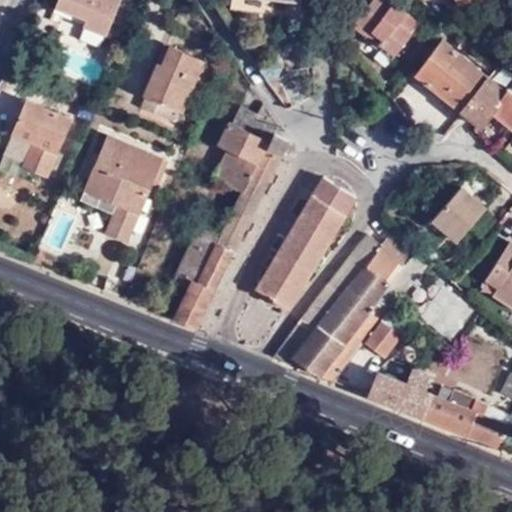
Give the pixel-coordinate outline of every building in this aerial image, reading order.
[(60,0),(58,5),(87,17),(84,25),(106,34),(119,0),(60,0)] [(380,17),(391,0),(380,0),(363,21),(364,27),(373,35),(373,37),(386,48),(390,44),(402,55),(414,41),(380,17)] [(427,25),(398,0),(391,0),(380,17),(414,41),(427,25)] [(421,74),(446,96),(475,64),(449,40),(421,74)] [(390,44),(386,48),(399,58),(402,55),(390,44)] [(144,95),(146,96),(179,111),(181,112),(203,61),(169,46),(161,65),(158,64),(144,95)] [(64,70),(100,80),(105,61),(69,51),(64,70)] [(465,112),(494,80),(475,64),(446,96),(465,112)] [(511,97),(511,94),(510,93),(494,80),(465,112),(483,128),(496,113),(498,115),(511,97)] [(179,111),(146,96),(142,107),(174,120),(179,111)] [(511,97),(498,115),(511,126),(511,97)] [(71,120),(26,100),(3,154),(26,163),(24,167),(47,177),(71,120)] [(277,123),(263,101),(258,111),(243,103),(233,123),(229,120),(218,141),(230,146),(215,173),(241,188),(264,145),(273,130),(277,123)] [(273,130),(264,145),(282,155),(289,140),(273,130)] [(116,204),(113,215),(106,231),(126,241),(160,158),(108,137),(86,192),(116,204)] [(264,145),(241,188),(218,230),(213,240),(233,250),(239,239),(243,241),(248,233),(250,234),(256,223),(249,219),(282,155),(264,145)] [(313,196),(344,216),(355,198),(324,178),(313,196)] [(456,241),(465,233),(485,211),(486,210),(461,188),(433,220),(456,241)] [(82,202),(113,215),(116,204),(86,192),(82,202)] [(289,308),(344,216),(313,196),(257,289),(289,308)] [(485,211),(465,233),(476,242),(495,221),(485,211)] [(213,240),(218,230),(198,218),(171,285),(185,292),(213,240)] [(396,225),(381,245),(406,266),(418,250),(420,247),(396,225)] [(368,234),(302,316),(318,328),(381,245),(368,234)] [(196,326),(233,250),(213,240),(185,292),(173,317),(196,326)] [(501,286),(511,292),(511,242),(490,280),(501,286)] [(294,359),(319,375),(336,382),(383,322),(390,314),(431,261),(418,250),(406,266),(381,245),(318,328),(294,359)] [(421,315),(460,338),(480,304),(441,281),(421,315)] [(511,304),(511,292),(501,286),(497,295),(511,304)] [(390,314),(383,322),(385,323),(403,338),(409,329),(390,314)] [(302,316),(272,356),(278,358),(319,375),(294,359),(318,328),(302,316)] [(403,338),(385,323),(359,356),(377,370),(403,338)] [(457,356),(465,345),(457,342),(451,353),(457,356)] [(384,374),(374,395),(426,419),(437,396),(426,391),(434,374),(421,369),(414,386),(384,374)] [(437,396),(426,419),(459,433),(471,409),(473,411),(477,399),(471,397),(466,408),(437,396)] [(471,409),(459,433),(500,450),(511,429),(511,426),(473,411),(471,409)]
